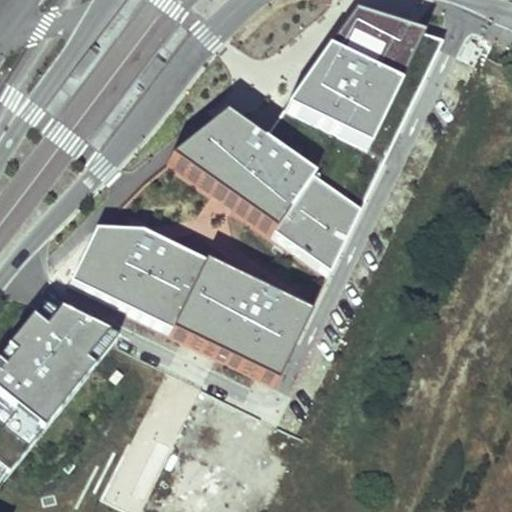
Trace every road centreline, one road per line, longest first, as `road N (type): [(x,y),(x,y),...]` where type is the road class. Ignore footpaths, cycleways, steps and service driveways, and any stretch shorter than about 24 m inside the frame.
road 1 (tertiary): [(0,282),(247,0)]
road 2 (unknown): [(511,267),(461,361),(406,511)]
road 3 (tertiary): [(108,0),(0,160)]
